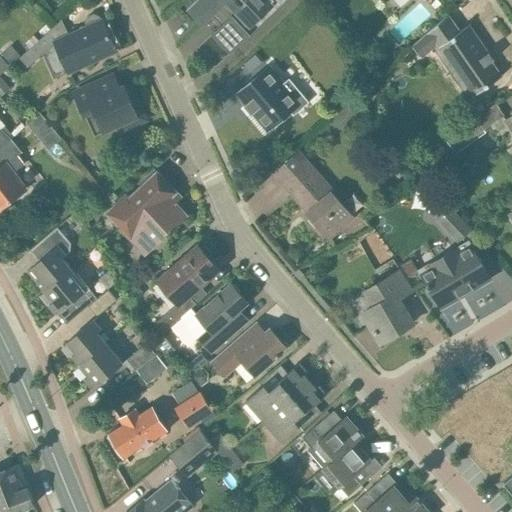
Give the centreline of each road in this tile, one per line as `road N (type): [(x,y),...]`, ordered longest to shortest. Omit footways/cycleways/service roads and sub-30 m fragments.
road 1 (residential): [(382,396),(235,229),(134,0)]
road 2 (residential): [(480,511),(382,396)]
road 3 (residential): [(382,396),(511,320)]
